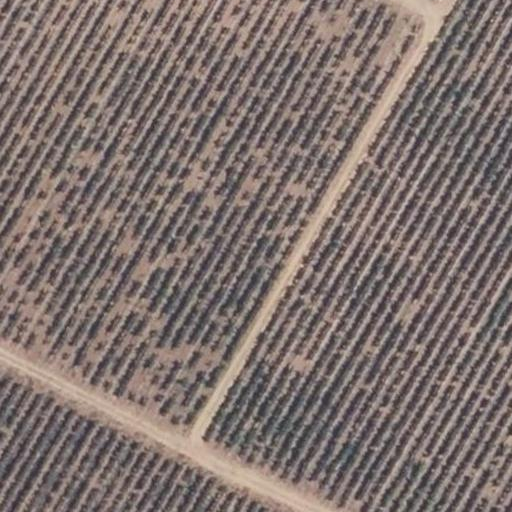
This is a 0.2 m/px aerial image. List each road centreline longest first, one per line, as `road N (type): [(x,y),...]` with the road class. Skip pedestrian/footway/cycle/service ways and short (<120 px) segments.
road 1 (track): [(188,446),(439,0)]
road 2 (track): [(0,357),(319,511)]
